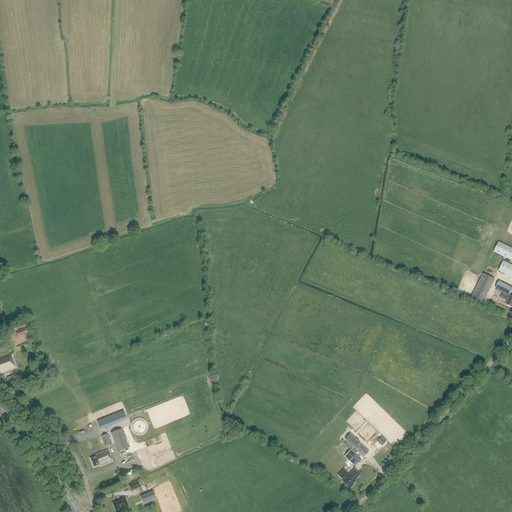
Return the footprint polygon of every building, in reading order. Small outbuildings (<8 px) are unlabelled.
[(511,248),(498,242),(493,252),(511,261),(511,248)] [(498,271),(511,277),(511,265),(503,261),(498,271)] [(483,273),(471,297),(482,303),(495,279),(483,273)] [(500,298),(507,302),(506,305),(511,307),(511,296),(509,295),(511,288),(511,287),(499,281),(495,289),(503,293),(500,298)] [(24,335),(26,343),(33,340),(28,328),(16,332),(18,338),(24,335)] [(0,372),(15,367),(11,355),(0,359),(0,372)] [(105,428),(126,421),(124,416),(103,423),(105,428)] [(111,433),(118,452),(129,448),(121,429),(111,433)] [(108,433),(102,435),(105,446),(112,444),(108,433)] [(355,449),(360,443),(350,434),(345,439),(355,449)] [(385,442),(381,438),(377,442),(381,446),(385,442)] [(364,457),(369,452),(360,444),(355,449),(364,457)] [(100,466),(112,461),(108,450),(95,455),(96,457),(90,459),(94,467),(99,465),(100,466)] [(355,466),(361,460),(350,450),(344,456),(355,466)] [(352,483),(360,474),(354,469),(349,475),(343,470),(338,476),(344,481),(343,483),(349,489),(353,485),(352,483)] [(153,491),(140,496),(143,505),(156,500),(153,491)] [(126,498),(114,503),(117,511),(122,509),(124,511),(129,510),(128,507),(129,506),(126,498)]
